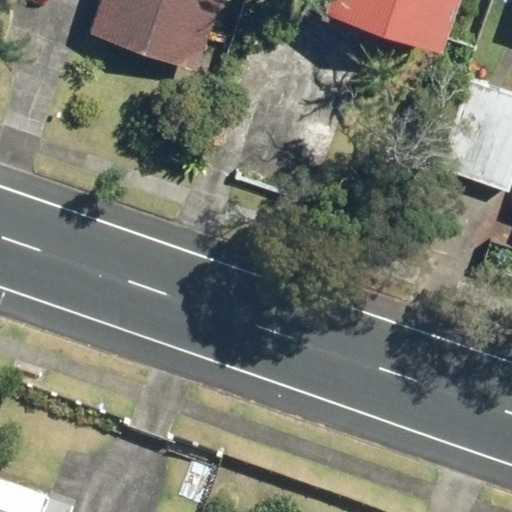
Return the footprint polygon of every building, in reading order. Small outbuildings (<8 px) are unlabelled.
[(221,0),(101,0),(92,28),(199,64),(221,0)] [(459,0),(330,0),(329,4),(444,43),(459,0)] [(511,186),(511,84),(471,71),(439,168),(511,191),(511,186)] [(339,127),(260,98),(233,173),(312,202),(339,127)] [(0,511),(43,511),(48,500),(0,482),(0,511)]
